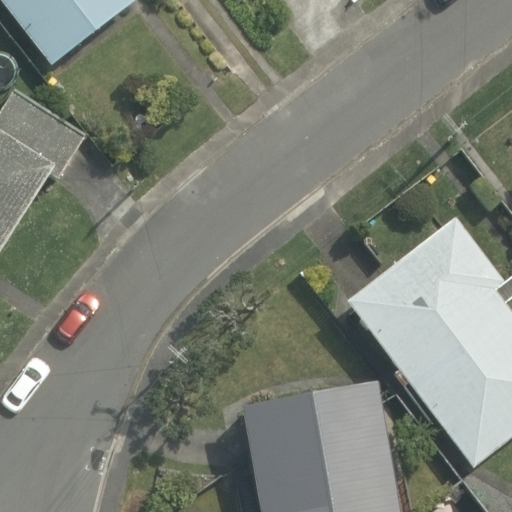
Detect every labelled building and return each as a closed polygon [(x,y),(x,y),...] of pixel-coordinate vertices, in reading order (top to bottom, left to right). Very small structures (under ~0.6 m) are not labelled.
[(0,0),(53,68),(142,1),(140,0),(0,0)] [(15,90),(0,114),(0,129),(58,166),(50,178),(60,183),(86,138),(15,90)] [(0,257),(50,178),(58,166),(0,129),(0,257)] [(507,284),(457,220),(348,304),(475,472),(511,442),(511,311),(497,292),(507,284)] [(402,511),(380,382),(244,408),(262,511),(402,511)]
